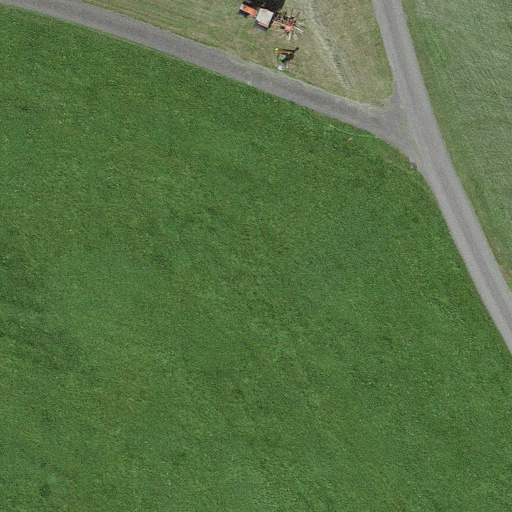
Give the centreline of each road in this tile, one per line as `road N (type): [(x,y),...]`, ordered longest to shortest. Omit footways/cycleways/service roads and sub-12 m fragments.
road 1 (track): [(21,0),(158,41),(434,144)]
road 2 (unclassified): [(511,318),(434,144),(386,0)]
